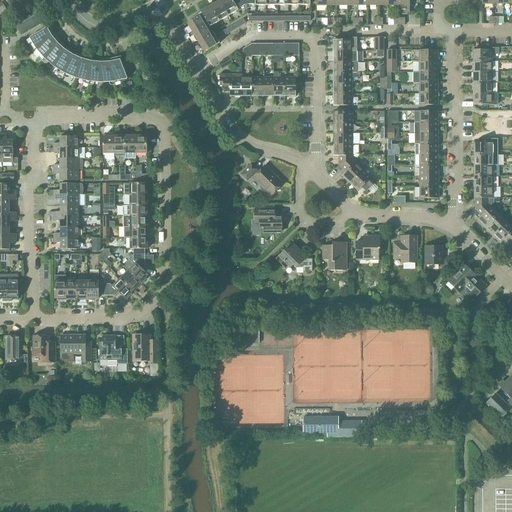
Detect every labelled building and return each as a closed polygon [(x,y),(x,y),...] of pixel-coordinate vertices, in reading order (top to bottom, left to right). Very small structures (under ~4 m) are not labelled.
[(204,52),(216,45),(219,43),(217,40),(219,38),(217,34),(215,36),(209,27),(238,10),(238,9),(245,5),(255,5),(255,6),(309,5),(309,0),(219,0),(200,11),(201,12),(190,18),(192,20),(187,23),(204,52)] [(397,0),(397,5),(397,12),(409,12),(408,0),(397,0)] [(49,33),(46,28),(45,25),(43,27),(45,29),(29,38),(36,49),(44,59),(54,67),(65,74),(77,79),(89,82),(102,83),(115,82),(127,79),(120,60),(117,60),(115,61),(111,62),(109,62),(104,62),(102,62),(97,62),(95,62),(91,61),(86,60),(82,59),(78,57),(74,55),(72,54),(70,53),(66,51),(63,48),(61,47),(60,46),(57,43),(54,40),(49,33)] [(333,51),(357,51),(357,37),(351,37),(351,40),(333,40),(333,51)] [(374,50),(380,50),(380,51),(384,51),(384,37),(374,37),(374,50)] [(239,58),(243,58),(252,58),(252,56),(252,44),(243,49),(243,51),(239,51),(239,58)] [(264,49),(264,44),(252,44),(252,56),(260,56),(260,49),(264,49)] [(286,49),(286,44),(264,44),(264,49),(260,49),(260,56),(282,55),(282,49),(286,49)] [(282,49),(282,55),(299,55),(299,44),(286,44),(286,49),(282,49)] [(491,48),(491,50),(473,50),(473,61),(492,61),(492,54),(498,54),(498,48),(491,48)] [(397,50),(387,50),(387,61),(397,61),(397,50)] [(419,61),(437,61),(437,50),(419,50),(419,61)] [(357,51),(333,51),(334,62),(352,62),(357,62),(357,51)] [(397,61),(387,61),(387,72),(397,72),(397,61)] [(413,72),(419,72),(437,72),(437,61),(419,61),(413,61),(413,72)] [(473,72),(492,72),(492,61),(473,61),(473,72)] [(334,73),(352,73),(352,62),(334,62),(334,73)] [(274,78),(274,96),(285,96),(284,78),(279,78),(279,72),(274,72),(274,78)] [(413,83),(419,83),(437,83),(437,72),(419,72),(413,72),(413,83)] [(473,83),(492,83),(492,72),(473,72),(473,83)] [(360,73),(352,73),(334,73),(334,84),(352,83),(352,78),(360,78),(360,73)] [(241,96),(241,78),(241,74),(219,74),(219,85),(223,85),(223,91),(230,91),(230,96),(241,96)] [(241,78),(241,96),(252,96),(252,78),(241,78)] [(263,96),(263,78),(252,78),(252,96),(263,96)] [(263,78),(263,96),(274,96),(274,78),(263,78)] [(284,78),(285,96),(295,96),(295,78),(284,78)] [(334,94),(352,94),(352,83),(334,84),(334,94)] [(419,83),(419,94),(437,94),(437,83),(419,83)] [(473,94),(492,94),(492,83),(473,83),(473,94)] [(352,94),(334,94),(334,105),(352,105),(352,94)] [(415,105),(419,105),(437,105),(437,94),(419,94),(415,94),(415,105)] [(497,94),(492,94),(473,94),(473,105),(497,105),(497,94)] [(334,123),(352,123),(352,111),(334,112),(334,123)] [(419,122),(438,122),(437,111),(419,111),(419,122)] [(414,133),(438,133),(438,122),(419,122),(419,123),(414,123),(414,133)] [(334,134),(352,133),(352,123),(334,123),(334,134)] [(334,144),(352,144),(352,133),(334,134),(334,144)] [(414,144),(438,144),(438,133),(414,133),(414,144)] [(2,134),(2,158),(13,158),(13,140),(6,140),(6,134),(2,134)] [(114,154),(114,134),(109,134),(108,136),(103,136),(103,154),(114,154)] [(125,153),(125,136),(120,136),(119,134),(114,134),(114,154),(125,153)] [(136,153),(136,134),(131,134),(129,136),(125,136),(125,153),(136,153)] [(136,134),(136,153),(147,153),(147,136),(142,136),(140,134),(136,134)] [(53,148),(78,148),(78,137),(60,137),(60,143),(53,143),(53,148)] [(473,155),(497,154),(497,139),(486,139),(486,144),(473,144),(473,155)] [(339,166),(353,160),(352,159),(352,144),(334,144),(334,155),(339,155),(339,166)] [(438,144),(414,144),(415,155),(438,154),(438,144)] [(78,148),(53,148),(53,153),(60,153),(60,159),(78,159),(78,148)] [(438,154),(415,155),(415,166),(419,166),(419,165),(438,165),(438,154)] [(497,154),(473,155),(473,165),(493,165),(497,165),(497,154)] [(53,170),(78,169),(78,159),(60,159),(60,165),(53,165),(53,170)] [(353,160),(339,166),(345,172),(342,176),(350,184),(363,170),(353,160)] [(271,196),(283,183),(265,166),(259,172),(250,164),(240,174),(247,181),(251,177),(271,196)] [(420,176),(438,176),(438,165),(419,165),(419,166),(420,176)] [(493,176),(493,165),(473,165),(474,176),(493,176)] [(78,169),(53,170),(53,174),(60,174),(60,181),(78,181),(78,169)] [(363,170),(350,184),(358,191),(362,187),(366,192),(375,182),(363,170)] [(136,180),(147,180),(147,174),(142,174),(141,171),(136,171),(136,180)] [(420,187),(438,187),(438,176),(420,176),(420,187)] [(474,187),(493,187),(493,176),(474,176),(474,187)] [(147,183),(129,183),(124,184),(124,194),(128,194),(149,194),(149,190),(147,188),(147,183)] [(0,195),(16,195),(16,191),(9,191),(9,184),(0,184),(0,195)] [(82,184),(60,184),(60,190),(53,190),(53,195),(78,195),(82,195),(83,191),(83,188),(82,184)] [(438,187),(420,187),(420,198),(438,198),(438,187)] [(482,205),(486,203),(486,198),(493,198),(493,187),(474,187),(474,198),(482,198),(482,204),(482,205)] [(130,205),(147,205),(147,201),(149,199),(149,194),(128,194),(128,196),(130,196),(130,205)] [(0,205),(9,206),(9,200),(16,200),(16,195),(0,195),(0,205)] [(60,206),(78,205),(78,195),(53,195),(53,200),(60,200),(60,206)] [(484,228),(498,214),(490,206),(489,207),(486,203),(482,205),(487,209),(476,220),(484,228)] [(0,216),(16,216),(16,212),(9,212),(9,206),(0,205),(0,216)] [(53,216),(78,216),(78,205),(60,206),(60,212),(53,212),(53,216)] [(124,216),(149,216),(149,211),(147,210),(147,205),(130,205),(130,206),(124,206),(124,216)] [(261,232),(281,232),(281,216),(267,216),(267,209),(255,209),(255,221),(252,221),(252,235),(261,235),(261,232)] [(492,235),(505,222),(498,214),(484,228),(492,235)] [(0,227),(9,227),(9,221),(16,221),(16,216),(0,216),(0,227)] [(60,227),(78,227),(78,216),(53,216),(53,221),(60,221),(60,227)] [(124,226),(147,226),(147,223),(149,221),(149,216),(124,216),(124,226)] [(500,243),(511,230),(511,228),(505,222),(492,235),(500,243)] [(130,237),(149,237),(149,233),(147,231),(147,226),(124,226),(124,237),(130,237)] [(0,238),(16,238),(16,234),(9,234),(9,227),(0,227),(0,238)] [(78,227),(60,227),(60,234),(54,234),(54,238),(78,238),(78,227)] [(507,251),(511,245),(511,230),(500,243),(507,251)] [(402,263),(416,263),(416,236),(401,236),(401,244),(394,244),(394,256),(402,256),(402,263)] [(149,237),(130,237),(130,249),(133,249),(133,252),(145,252),(145,249),(147,249),(147,244),(149,242),(149,237)] [(378,249),(380,249),(380,237),(363,237),(363,242),(356,242),(356,260),(378,260),(378,249)] [(16,238),(0,238),(0,249),(9,250),(9,243),(16,243),(16,238)] [(78,238),(54,238),(54,243),(60,243),(60,249),(78,249),(78,238)] [(101,251),(101,238),(93,238),(93,251),(101,251)] [(329,271),(345,270),(345,242),(336,243),(336,246),(322,246),(323,260),(328,260),(329,271)] [(290,269),(293,266),(295,268),(303,268),(303,271),(311,271),(311,259),(305,259),(299,253),(301,252),(293,244),(288,249),(286,248),(275,259),(285,268),(287,266),(290,269)] [(447,268),(456,258),(451,253),(445,260),(442,260),(441,246),(425,247),(426,265),(441,264),(441,268),(447,268)] [(124,266),(128,270),(128,271),(142,284),(145,281),(145,278),(148,275),(142,269),(146,265),(145,264),(145,252),(133,252),(133,255),(130,255),(130,260),(124,266)] [(13,267),(13,261),(18,261),(18,254),(7,254),(7,261),(7,267),(13,267)] [(474,298),(485,287),(463,265),(448,281),(460,293),(465,288),(474,298)] [(142,284),(128,271),(120,278),(133,290),(135,288),(138,288),(142,284)] [(7,275),(7,301),(12,301),(11,298),(18,298),(18,274),(7,275)] [(54,276),(54,281),(54,298),(59,298),(61,300),(66,300),(65,281),(66,281),(66,276),(54,276)] [(133,290),(120,278),(113,286),(110,283),(104,284),(104,296),(113,296),(114,297),(118,293),(126,300),(130,296),(129,293),(133,290)] [(87,281),(88,300),(92,300),(94,298),(98,298),(98,296),(104,296),(104,284),(98,284),(98,280),(87,281)] [(76,298),(76,281),(66,281),(65,281),(66,300),(70,300),(72,298),(76,298)] [(88,300),(87,281),(76,281),(76,298),(81,298),(83,300),(88,300)] [(61,336),(62,361),(74,361),(73,353),(84,353),(84,362),(92,362),(91,342),(84,342),(84,336),(61,336)] [(127,349),(124,349),(124,341),(116,341),(116,336),(102,336),(102,342),(100,342),(100,360),(117,360),(117,364),(128,364),(127,349)] [(149,362),(157,362),(156,341),(149,341),(149,336),(133,336),(134,361),(149,361),(149,362)] [(27,355),(20,355),(20,337),(5,337),(5,360),(20,360),(20,362),(27,362),(27,355)] [(33,356),(41,356),(41,362),(55,362),(55,346),(49,346),(49,337),(33,337),(33,356)] [(496,393),(486,403),(501,418),(508,411),(511,414),(511,374),(504,382),(502,380),(497,385),(511,399),(507,404),(496,393)] [(327,437),(351,437),(361,437),(361,429),(361,421),(338,421),(338,413),(329,413),(329,409),(293,409),(293,413),(287,413),(287,429),(301,429),(301,433),(327,433),(327,437)]
